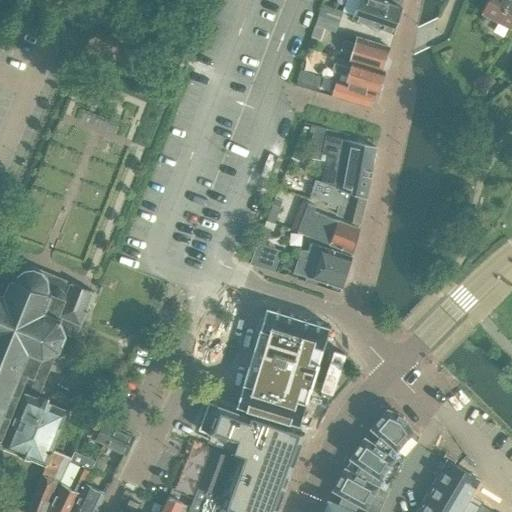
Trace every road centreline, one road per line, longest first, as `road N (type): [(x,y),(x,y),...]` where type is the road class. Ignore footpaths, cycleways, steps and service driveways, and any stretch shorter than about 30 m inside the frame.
road 1 (residential): [(349,320),(416,0)]
road 2 (tertiary): [(305,511),(346,419),(394,367)]
road 3 (tertiary): [(394,367),(511,254)]
